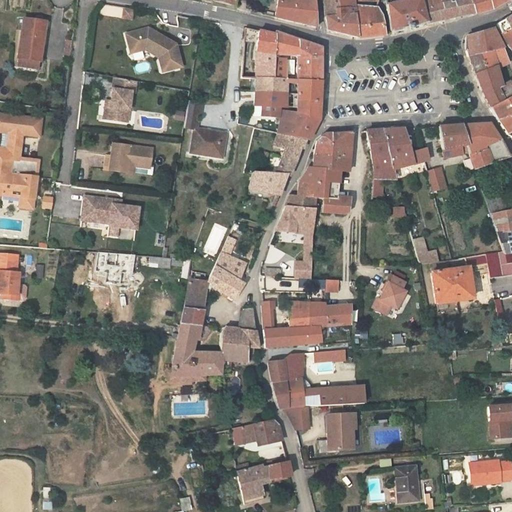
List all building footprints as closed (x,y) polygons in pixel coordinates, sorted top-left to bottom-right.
[(186,0),(192,1),(192,0),(203,0),(203,3),(243,12),(244,0),(186,0)] [(279,0),(279,18),(318,28),(316,0),(279,0)] [(341,13),(338,0),(328,0),(328,4),(330,15),(341,13)] [(330,15),(332,28),(349,33),(363,36),(360,7),(359,1),(366,0),(338,0),(341,13),(330,15)] [(409,25),(427,21),(420,0),(392,0),(387,1),(394,28),(409,25)] [(420,0),(427,21),(448,18),(475,13),(471,0),(420,0)] [(511,0),(471,0),(475,13),(498,12),(511,5),(511,0)] [(382,7),(382,3),(360,7),(363,36),(375,33),(389,30),(385,19),(382,7)] [(511,16),(506,20),(496,25),(502,35),(511,30),(511,16)] [(17,54),(18,55),(41,57),(46,20),(22,17),(17,54)] [(128,32),(130,45),(143,42),(144,47),(159,57),(162,72),(179,68),(174,44),(163,36),(161,38),(153,33),(155,31),(149,26),(128,32)] [(262,31),(252,29),(245,79),(275,82),(278,61),(279,57),(282,35),(262,31)] [(511,30),(502,35),(511,50),(511,30)] [(283,33),(282,35),(279,57),(301,61),(298,85),(317,87),(318,66),(319,52),(283,33)] [(465,50),(468,58),(504,52),(501,44),(496,33),(480,36),(470,38),(473,49),(465,50)] [(72,57),(74,40),(68,40),(67,45),(66,56),(72,57)] [(144,47),(143,42),(130,45),(132,50),(144,47)] [(510,66),(504,52),(468,58),(473,70),(480,90),(483,97),(486,104),(489,109),(501,102),(496,91),(503,88),(496,71),(510,66)] [(40,69),(41,57),(18,55),(16,65),(40,69)] [(290,63),(278,61),(275,82),(287,83),(290,63)] [(134,83),(112,78),(109,102),(108,108),(102,107),(100,119),(119,122),(121,109),(127,110),(129,94),(132,94),(134,83)] [(318,97),(317,87),(298,85),(287,83),(275,82),(245,79),(242,92),(257,95),(319,107),(318,97)] [(511,84),(503,88),(496,91),(501,102),(489,109),(498,120),(511,114),(511,84)] [(319,107),(257,95),(254,107),(261,109),(281,112),(296,114),(318,118),(318,112),(319,107)] [(252,114),(259,116),(261,109),(254,107),(252,114)] [(258,118),(278,123),(281,112),(261,109),(259,116),(258,118)] [(296,114),(281,112),(278,123),(282,124),(280,129),(277,137),(288,140),(304,143),(311,132),(316,125),(295,120),(296,114)] [(0,131),(3,132),(2,148),(0,147),(0,194),(2,194),(2,188),(20,190),(19,196),(18,206),(32,207),(36,177),(34,176),(36,161),(18,159),(21,134),(38,136),(39,119),(0,114),(0,131)] [(318,118),(296,114),(295,120),(316,125),(317,123),(318,118)] [(508,134),(511,132),(511,114),(498,120),(508,134)] [(458,146),(463,144),(457,126),(436,127),(438,150),(435,150),(436,157),(440,156),(440,159),(460,154),(458,146)] [(472,126),(457,126),(463,144),(471,169),(507,157),(500,141),(487,126),(472,126)] [(373,175),(393,172),(391,163),(382,128),(364,128),(366,137),(370,155),(373,175)] [(382,128),(391,163),(410,160),(408,149),(402,128),(394,128),(382,128)] [(194,131),(190,153),(221,159),(225,136),(194,131)] [(309,155),(327,158),(330,136),(320,135),(315,140),(309,155)] [(327,158),(346,160),(348,136),(339,136),(330,136),(327,158)] [(288,140),(274,178),(287,181),(296,162),(304,143),(288,140)] [(135,165),(151,167),(153,149),(114,144),(112,156),(107,155),(105,169),(125,173),(127,164),(135,165)] [(425,158),(422,147),(419,147),(408,149),(410,160),(422,158),(425,158)] [(307,164),(338,170),(346,171),(346,160),(327,158),(309,155),(307,160),(305,163),(307,164)] [(440,162),(424,166),(427,181),(443,177),(440,162)] [(151,170),(151,167),(135,165),(127,164),(125,173),(134,174),(135,168),(151,170)] [(317,194),(335,196),(338,170),(307,164),(307,173),(307,179),(300,179),(301,192),(310,193),(317,194)] [(251,173),(247,192),(279,200),(283,190),(287,181),(274,178),(251,173)] [(2,194),(19,196),(20,190),(2,188),(2,194)] [(292,191),(285,206),(310,205),(310,193),(301,192),(292,191)] [(488,217),(491,216),(490,211),(492,211),(489,203),(493,202),(489,191),(480,193),(488,217)] [(317,194),(317,209),(343,212),(344,197),(335,196),(317,194)] [(122,207),(113,206),(114,201),(85,197),(83,221),(109,225),(109,228),(136,230),(139,210),(122,207)] [(312,228),(310,205),(285,206),(273,233),(303,230),(302,238),(309,238),(312,228)] [(404,210),(396,209),(395,217),(403,218),(404,210)] [(511,209),(505,212),(498,214),(491,216),(488,217),(500,255),(511,253),(511,263),(510,264),(511,270),(511,209)] [(438,262),(435,250),(426,252),(423,237),(412,240),(418,266),(438,262)] [(13,292),(17,293),(33,294),(34,272),(33,272),(33,254),(12,252),(11,271),(14,271),(13,292)] [(433,303),(470,299),(467,272),(482,270),(481,266),(486,266),(488,278),(511,275),(511,270),(510,264),(511,263),(511,253),(500,255),(463,258),(465,268),(429,272),(433,303)] [(231,301),(239,290),(235,286),(242,270),(219,257),(206,286),(208,292),(209,292),(227,305),(231,301)] [(147,258),(147,269),(169,269),(169,258),(147,258)] [(186,280),(189,262),(182,261),(179,279),(186,280)] [(337,293),(338,281),(324,280),(324,293),(337,293)] [(386,301),(384,300),(377,314),(390,321),(395,312),(401,315),(410,297),(406,295),(409,289),(394,281),(390,289),(392,290),(386,301)] [(208,292),(206,286),(189,285),(183,326),(196,328),(198,304),(205,305),(206,292),(208,292)] [(260,301),(260,311),(274,311),(274,301),(260,301)] [(320,308),(282,310),(285,333),(295,332),(296,349),(315,347),(314,331),(322,330),(320,310),(320,308)] [(320,310),(322,330),(344,328),(345,308),(320,310)] [(260,336),(271,335),(267,312),(257,313),(260,336)] [(233,332),(219,330),(218,355),(218,366),(221,366),(243,366),(243,353),(253,353),(249,334),(249,314),(239,314),(233,332)] [(218,366),(218,355),(193,354),(193,343),(196,343),(196,328),(183,326),(181,334),(176,369),(176,374),(220,380),(221,366),(218,366)] [(262,354),(296,349),(295,332),(285,333),(271,335),(260,336),(262,354)] [(402,345),(401,334),(392,335),(393,346),(402,345)] [(320,396),(302,397),(296,358),(284,359),(280,366),(265,367),(269,382),(278,415),(283,415),(305,414),(343,411),(342,397),(320,398),(320,396)] [(511,406),(487,409),(491,441),(507,440),(506,426),(511,425),(511,406)] [(292,437),(305,436),(305,414),(283,415),(292,437)] [(322,450),(311,450),(312,462),(333,461),(332,458),(349,456),(347,437),(350,436),(349,422),(324,424),(325,441),(321,442),(322,450)] [(275,426),(272,424),(229,431),(232,450),(253,446),(254,449),(280,445),(278,437),(275,426)] [(285,465),(280,445),(254,449),(259,470),(285,465)] [(390,459),(379,460),(379,468),(390,467),(390,459)] [(504,459),(467,463),(469,486),(496,483),(496,480),(506,479),(504,459)] [(289,482),(285,465),(259,470),(257,470),(256,468),(233,473),(237,492),(256,488),(289,482)] [(417,499),(414,467),(392,470),(396,501),(417,499)] [(433,485),(425,485),(424,493),(432,493),(433,485)] [(53,500),(53,488),(42,487),(42,500),(53,500)] [(256,488),(237,492),(240,509),(259,505),(256,488)] [(424,508),(432,508),(432,496),(424,496),(424,508)] [(179,499),(181,511),(191,510),(189,497),(179,499)] [(41,511),(51,511),(51,501),(41,501),(41,511)]
